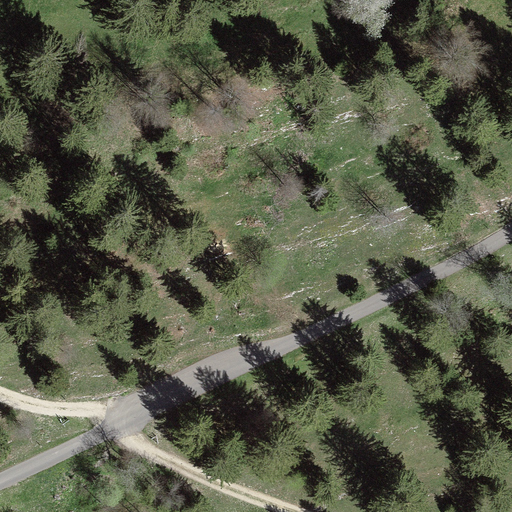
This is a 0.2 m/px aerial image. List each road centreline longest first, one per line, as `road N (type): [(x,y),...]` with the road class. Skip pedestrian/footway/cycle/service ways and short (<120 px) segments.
road 1 (unclassified): [(0,480),(511,230)]
road 2 (track): [(295,511),(155,452),(126,420),(0,395)]
